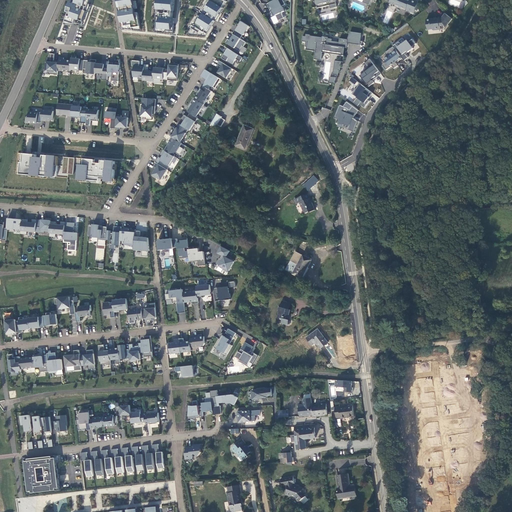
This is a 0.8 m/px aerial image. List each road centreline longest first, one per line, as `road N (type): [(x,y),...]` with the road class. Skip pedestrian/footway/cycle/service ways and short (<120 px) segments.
road 1 (residential): [(364,351),(446,342),(448,360),(431,362),(453,511)]
road 2 (secondary): [(333,169),(364,351)]
road 3 (residential): [(0,457),(173,436)]
road 4 (residential): [(36,45),(206,59)]
road 5 (residential): [(0,347),(162,329)]
road 6 (residential): [(0,129),(153,144)]
road 7 (secondary): [(272,43),(333,169)]
road 8 (residential): [(333,169),(355,156),(371,114),(410,73)]
